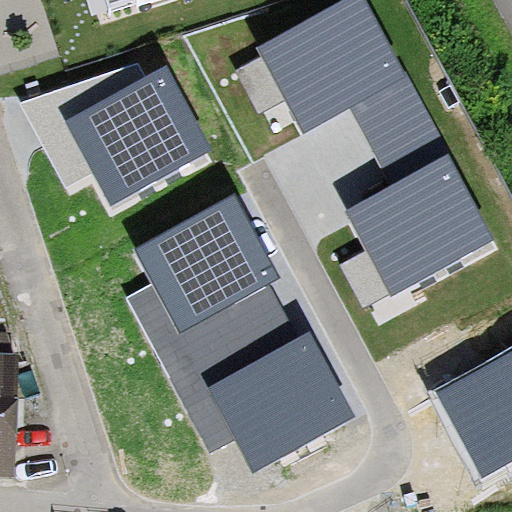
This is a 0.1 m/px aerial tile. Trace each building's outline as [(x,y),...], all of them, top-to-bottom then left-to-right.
[(344,0),(255,49),(303,135),(349,110),(408,78),(364,0),(344,0)] [(66,119),(145,77),(137,66),(21,106),(66,186),(94,173),(66,119)] [(211,153),(165,67),(145,77),(66,119),(94,173),(112,206),(211,153)] [(450,155),(408,78),(349,110),(391,187),(450,155)] [(391,187),(346,210),(393,297),(494,240),(450,155),(391,187)] [(281,280),(235,197),(135,251),(154,286),(181,335),(270,287),(281,280)] [(181,335),(154,286),(128,300),(210,455),(237,441),(209,388),(181,335)] [(298,339),(270,287),(181,335),(209,388),(298,339)] [(0,479),(13,480),(18,353),(13,352),(14,333),(0,332),(0,479)] [(357,418),(310,333),(298,339),(209,388),(237,441),(255,473),(357,418)] [(511,462),(511,348),(432,393),(481,480),(511,462)]
